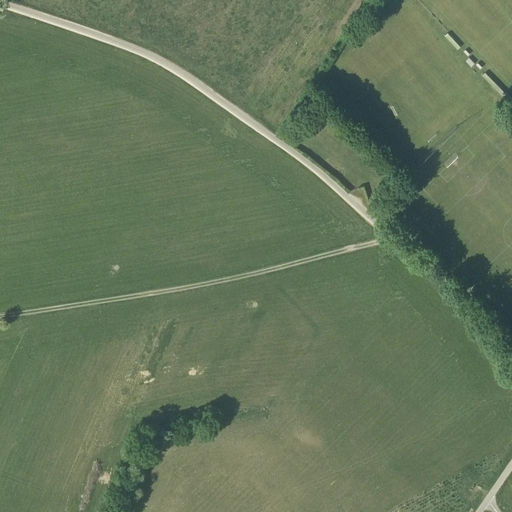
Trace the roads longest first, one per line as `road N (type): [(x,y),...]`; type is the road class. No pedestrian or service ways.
road 1 (unclassified): [(511,366),(475,316),(398,242),(184,76),(0,3)]
road 2 (unknown): [(119,45),(110,92),(71,177),(70,228),(93,305),(92,331),(32,440),(30,511)]
road 3 (unknown): [(391,237),(177,292),(37,313),(0,399)]
